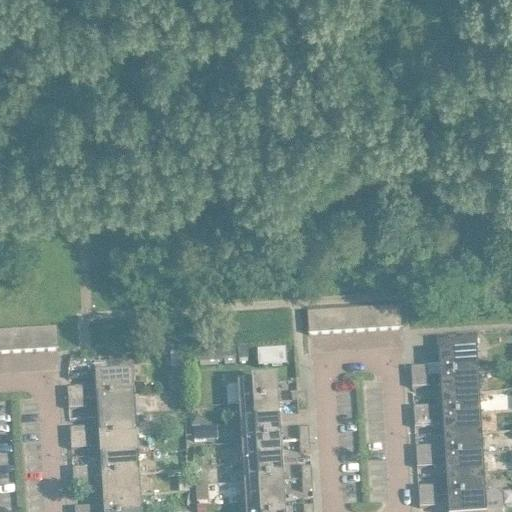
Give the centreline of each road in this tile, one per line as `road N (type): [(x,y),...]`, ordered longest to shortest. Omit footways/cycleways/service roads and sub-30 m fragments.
road 1 (residential): [(404,511),(394,358),(325,363)]
road 2 (residential): [(325,363),(335,511)]
road 3 (residential): [(50,375),(59,511)]
